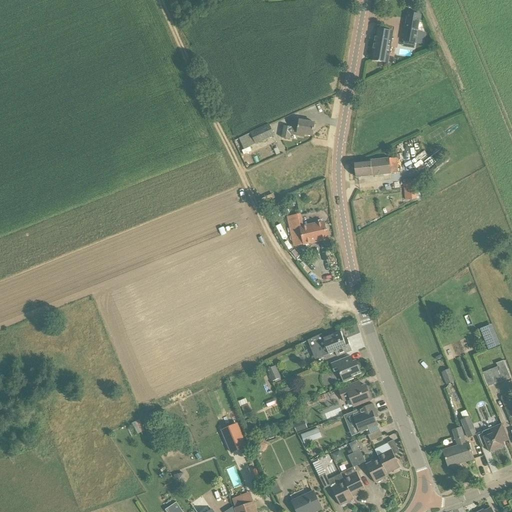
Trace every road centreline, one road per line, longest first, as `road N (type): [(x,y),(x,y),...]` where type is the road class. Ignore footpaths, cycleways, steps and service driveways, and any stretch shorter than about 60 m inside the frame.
road 1 (tertiary): [(421,508),(426,485),(361,301),(341,186),(364,0)]
road 2 (track): [(361,301),(327,300),(296,279),(160,0)]
